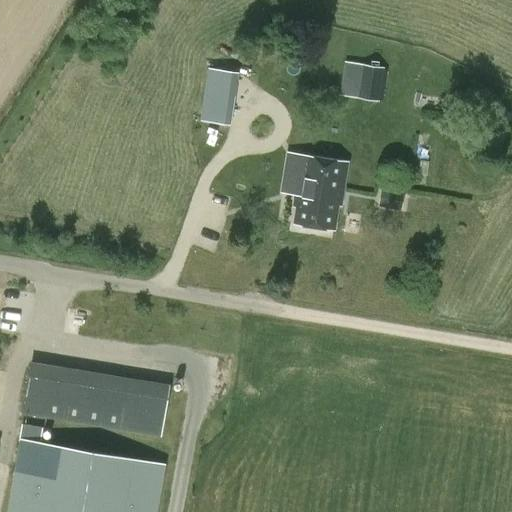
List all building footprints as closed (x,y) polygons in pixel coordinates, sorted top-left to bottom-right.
[(378,101),(383,67),(345,61),(339,95),(378,101)] [(230,125),(238,71),(208,67),(200,120),(230,125)] [(388,130),(358,126),(356,125),(350,165),(387,171),(393,133),(389,132),(388,131),(388,130)] [(330,190),(343,192),(347,163),(288,153),(282,192),(292,193),(293,187),(296,188),(297,187),(330,192),(330,190)] [(293,187),(292,193),(295,194),(293,207),(296,208),(293,224),(334,230),(338,206),(340,207),(343,192),(330,190),(330,192),(297,187),(296,188),(293,187)] [(165,436),(174,383),(33,359),(22,426),(161,449),(162,439),(109,430),(110,427),(165,436)] [(14,473),(7,511),(155,511),(163,467),(62,450),(56,480),(14,473)]
